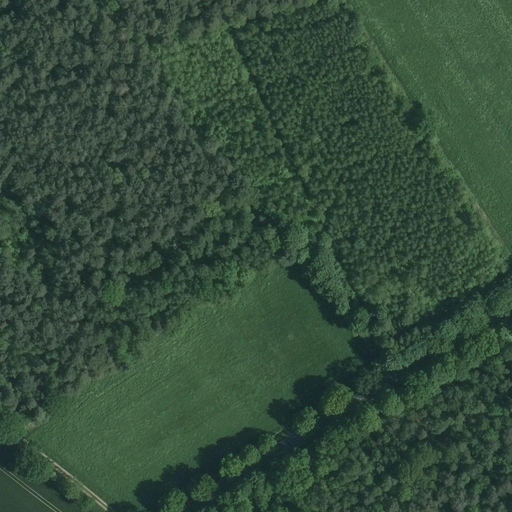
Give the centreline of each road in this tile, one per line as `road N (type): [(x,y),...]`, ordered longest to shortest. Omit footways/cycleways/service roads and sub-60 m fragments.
road 1 (track): [(394,377),(209,0)]
road 2 (primary): [(511,303),(181,511)]
road 3 (track): [(109,511),(0,426)]
